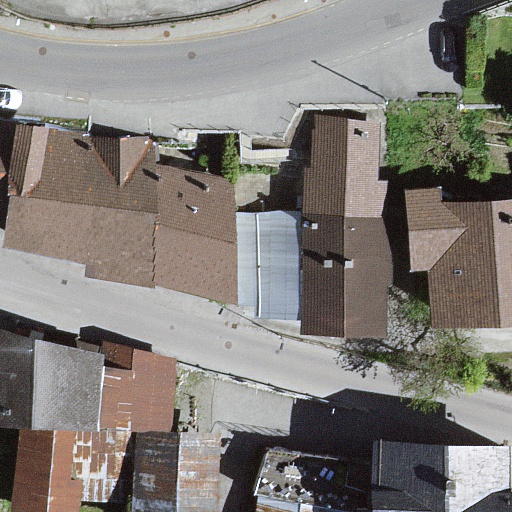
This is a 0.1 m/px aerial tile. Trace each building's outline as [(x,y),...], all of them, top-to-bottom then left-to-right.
[(302,164),(300,208),(382,211),(383,175),(375,175),(377,117),(311,115),(309,165),(302,164)] [(150,146),(0,126),(0,216),(11,218),(7,246),(95,257),(93,272),(136,278),(159,281),(220,289),(234,182),(147,171),(150,146)] [(442,184),(403,186),(406,261),(423,260),(426,315),(511,310),(511,192),(443,196),(442,184)] [(378,327),(382,211),(300,208),(296,324),(378,327)] [(97,348),(0,322),(0,412),(21,414),(91,420),(97,348)] [(97,348),(91,420),(134,423),(167,423),(172,360),(97,348)] [(129,498),(134,423),(91,420),(21,414),(9,511),(72,511),(76,493),(129,498)] [(167,423),(134,423),(129,498),(128,511),(213,511),(215,428),(167,423)] [(365,436),(363,511),(509,511),(511,439),(365,436)] [(253,511),(342,511),(349,448),(261,439),(253,511)]
